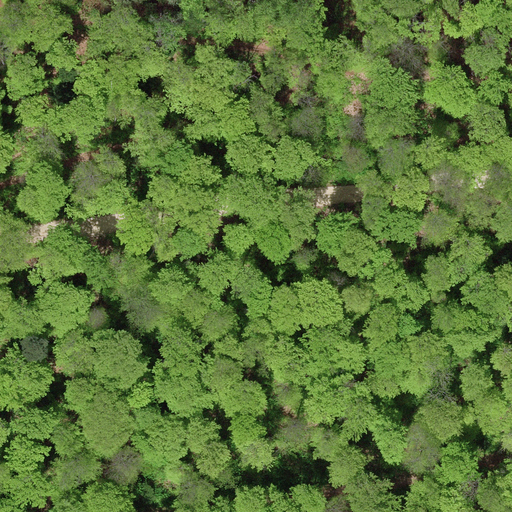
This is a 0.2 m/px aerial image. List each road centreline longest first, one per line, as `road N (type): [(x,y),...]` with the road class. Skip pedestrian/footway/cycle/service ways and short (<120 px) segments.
road 1 (track): [(511,170),(0,235)]
road 2 (track): [(0,180),(274,104),(300,80),(298,68)]
road 3 (track): [(511,458),(197,511)]
road 4 (track): [(298,68),(288,56),(253,46),(0,22)]
